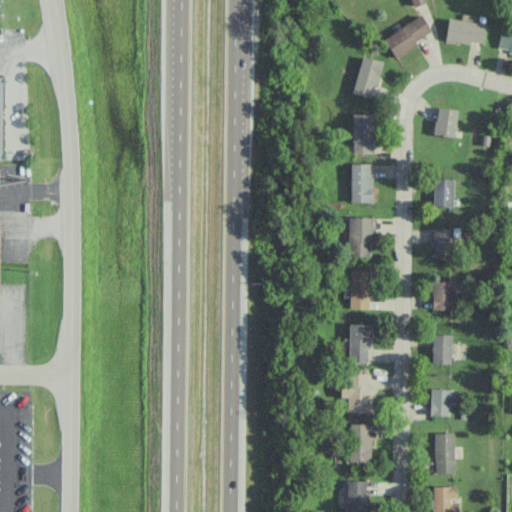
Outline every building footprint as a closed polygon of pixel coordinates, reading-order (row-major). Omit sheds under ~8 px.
[(393,57),(431,32),(420,14),(382,39),(393,57)] [(482,44),(484,22),(446,19),(444,41),(482,44)] [(511,52),(511,30),(500,28),(495,50),(511,52)] [(352,94),(373,97),(379,60),(358,57),(352,94)] [(433,135),(453,136),(456,109),(435,107),(433,135)] [(351,154),(371,153),(371,113),(351,113),(351,154)] [(370,202),(370,163),(349,163),(349,202),(370,202)] [(452,206),(452,179),(433,178),(432,206),(452,206)] [(371,217),(347,217),(346,256),(370,257),(371,217)] [(451,228),(431,228),(432,255),(452,255),(451,228)] [(349,309),(368,309),(369,271),(349,271),(349,309)] [(431,310),(451,309),(450,281),(430,282),(431,310)] [(347,362),(369,362),(369,324),(348,323),(347,362)] [(450,364),(450,335),(431,334),(431,363),(450,364)] [(367,412),(368,373),(340,373),(340,397),(346,397),(346,412),(367,412)] [(428,415),(448,416),(448,403),(456,403),(457,389),(429,389),(428,415)] [(369,424),(348,423),(347,462),(368,462),(369,424)] [(453,473),(453,432),(433,433),(434,473),(453,473)] [(345,511),(366,511),(366,480),(345,481),(345,511)] [(431,486),(431,511),(458,511),(459,500),(455,501),(454,486),(431,486)]
